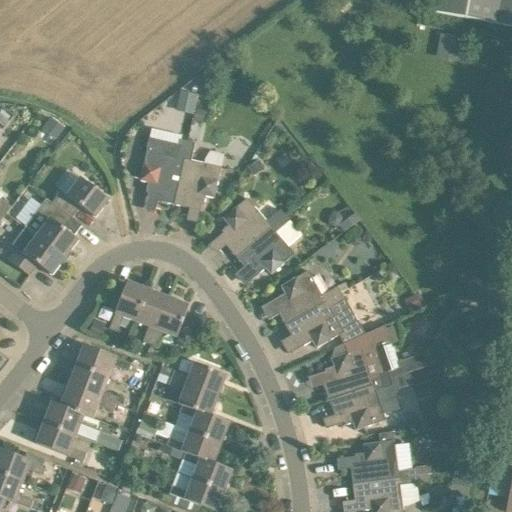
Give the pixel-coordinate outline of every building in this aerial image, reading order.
[(511,0),(437,0),(435,14),(511,28),(511,0)] [(442,31),(437,55),(459,59),(464,35),(442,31)] [(161,203),(173,206),(184,161),(191,163),(191,162),(193,154),(179,151),(180,147),(150,140),(140,182),(148,184),(146,194),(163,198),(161,203)] [(179,151),(193,154),(195,145),(181,142),(180,147),(179,151)] [(221,169),(191,162),(191,163),(184,161),(173,206),(185,209),(187,203),(204,207),(206,198),(214,199),(221,169)] [(61,193),(52,204),(72,219),(81,208),(95,219),(109,201),(80,179),(67,198),(61,193)] [(0,223),(12,208),(0,199),(0,223)] [(72,219),(52,204),(46,200),(24,229),(25,229),(36,238),(65,259),(79,241),(74,238),(82,227),(72,219)] [(228,250),(236,259),(271,229),(276,235),(276,234),(283,228),(273,218),(267,223),(247,200),(223,220),(228,227),(221,233),(232,246),(228,250)] [(280,212),(273,218),(283,228),(290,222),(280,212)] [(65,259),(36,238),(25,229),(12,247),(17,251),(9,262),(29,277),(37,266),(52,277),(65,259)] [(294,256),(276,234),(276,235),(271,229),(236,259),(244,269),(249,265),(258,276),(266,270),(271,276),(294,256)] [(279,316),(285,327),(325,304),(329,310),(337,305),(330,293),(322,297),(308,273),(281,288),(285,295),(277,300),(284,313),(279,316)] [(123,319),(136,324),(148,291),(127,283),(109,331),(117,334),(123,319)] [(337,305),(329,310),(325,304),(285,327),(291,337),(296,334),(304,347),(312,342),(316,350),(339,337),(344,346),(348,344),(365,336),(338,288),(330,293),(337,305)] [(168,299),(148,291),(136,324),(148,329),(143,344),(150,346),(168,299)] [(168,299),(150,346),(157,349),(163,334),(176,340),(189,307),(168,299)] [(387,326),(379,330),(365,336),(348,344),(351,354),(331,360),(334,368),(325,371),(330,388),(325,389),(329,401),(372,386),(374,393),(375,393),(383,390),(379,377),(387,374),(390,380),(418,371),(413,358),(399,363),(392,344),(399,342),(394,327),(387,329),(387,326)] [(84,347),(76,368),(108,380),(113,367),(128,373),(131,365),(84,347)] [(189,378),(174,372),(171,380),(218,398),(226,377),(194,365),(189,378)] [(76,368),(68,388),(115,406),(118,399),(103,393),(108,380),(76,368)] [(379,377),(383,390),(392,387),(390,380),(387,374),(379,377)] [(211,418),(211,417),(218,398),(171,380),(168,387),(183,393),(178,406),(182,407),(197,413),(211,418)] [(379,406),(375,393),(374,393),(372,386),(329,401),(333,413),(338,411),(344,427),(353,424),(355,432),(385,422),(383,416),(387,414),(389,410),(388,407),(383,405),(379,406)] [(68,388),(61,407),(60,408),(84,417),(83,417),(92,421),(93,420),(98,407),(113,413),(115,406),(68,388)] [(99,423),(93,420),(92,421),(83,417),(84,417),(60,408),(61,407),(52,404),(44,425),(76,437),(81,425),(95,431),(99,423)] [(194,420),(189,433),(221,445),(229,425),(211,417),(211,418),(197,413),(182,407),(179,414),(194,420)] [(71,450),(76,437),(44,425),(36,445),(83,463),(86,456),(71,450)] [(169,440),(166,448),(185,455),(200,460),(214,465),(221,445),(189,433),(184,446),(169,440)] [(351,474),(352,486),(398,480),(399,487),(400,487),(408,486),(406,472),(398,473),(393,434),(377,436),(378,445),(363,447),(364,455),(354,456),(357,473),(351,474)] [(185,455),(166,448),(160,446),(158,452),(197,467),(192,480),(224,493),(232,472),(214,465),(200,460),(185,455)] [(0,450),(0,474),(23,484),(28,471),(43,477),(46,469),(0,450)] [(495,469),(490,490),(507,493),(511,472),(495,469)] [(406,472),(408,486),(417,485),(416,471),(406,472)] [(18,496),(23,484),(0,474),(0,498),(6,500),(6,501),(30,510),(33,502),(18,496)] [(169,495),(200,508),(212,511),(216,511),(224,493),(192,480),(187,493),(172,487),(169,495)] [(402,511),(400,487),(399,487),(398,480),(352,486),(354,498),(360,498),(361,511),(364,511),(371,511),(402,511)] [(124,511),(131,495),(119,491),(110,511),(124,511)]
